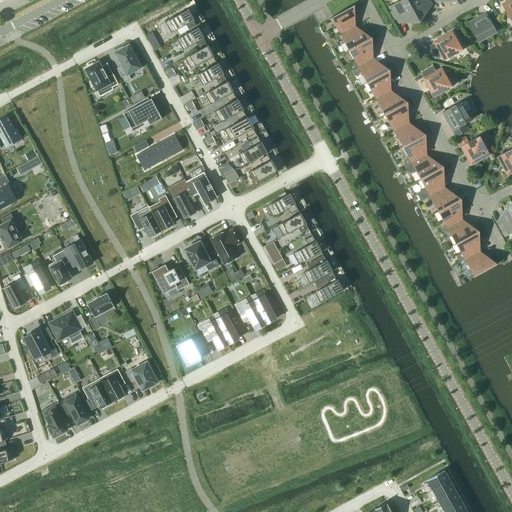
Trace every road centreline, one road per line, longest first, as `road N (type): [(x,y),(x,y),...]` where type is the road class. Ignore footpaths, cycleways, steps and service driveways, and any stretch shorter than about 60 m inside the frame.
road 1 (residential): [(44,455),(296,321),(234,208)]
road 2 (residential): [(511,491),(326,158)]
road 3 (residential): [(234,208),(133,27),(0,99)]
road 4 (residential): [(3,328),(234,208)]
road 5 (residential): [(479,211),(389,48)]
road 6 (residential): [(326,158),(257,35)]
road 7 (residential): [(3,328),(44,455)]
